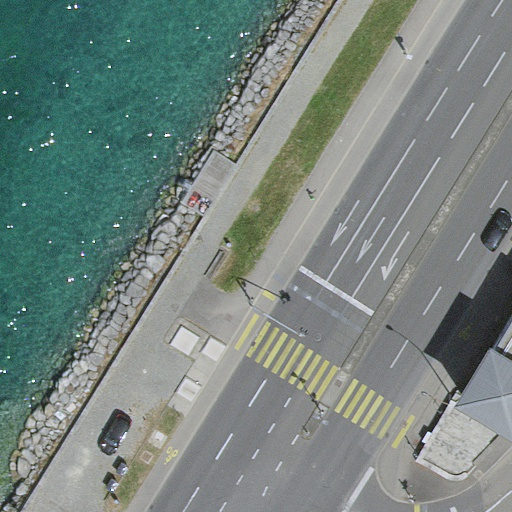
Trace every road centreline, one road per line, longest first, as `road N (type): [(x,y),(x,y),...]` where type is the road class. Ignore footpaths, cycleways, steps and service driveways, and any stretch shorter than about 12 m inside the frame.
road 1 (primary): [(511,18),(203,511)]
road 2 (primary): [(314,491),(511,174)]
road 3 (primary): [(314,491),(266,477),(219,494),(203,511)]
